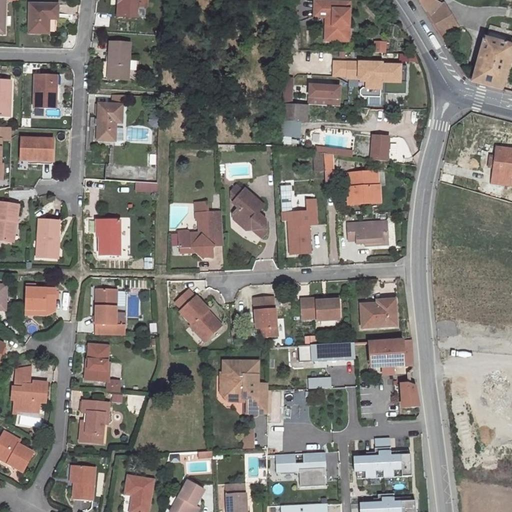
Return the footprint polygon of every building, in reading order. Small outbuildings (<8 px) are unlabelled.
[(349,26),(351,2),(318,0),(315,0),(314,15),(329,16),(328,24),(326,24),(325,39),(343,40),(344,26),(349,26)] [(417,0),(426,13),(431,0),(417,0)] [(442,5),(433,0),(431,0),(426,13),(443,41),(461,30),(445,2),(442,5)] [(58,4),(30,3),(29,32),(49,33),(49,18),(50,14),(58,14),(58,4)] [(511,46),(483,38),(471,82),(501,89),(511,50),(511,46)] [(110,42),(108,78),(129,79),(131,44),(110,42)] [(347,76),(347,62),(333,62),(333,75),(347,76)] [(361,96),(379,97),(380,81),(405,83),(406,66),(381,65),(381,63),(347,62),(347,76),(347,78),(358,78),(360,81),(366,81),(366,88),(362,87),(359,90),(359,94),(361,96)] [(55,92),(55,76),(35,75),(34,109),(57,109),(58,92),(55,92)] [(0,117),(10,118),(11,82),(0,81),(0,117)] [(310,103),(343,107),(345,86),(312,83),(310,103)] [(96,103),(96,140),(114,141),(114,121),(121,121),(122,103),(113,103),(96,103)] [(305,120),(306,104),(282,103),(281,118),(305,120)] [(286,143),(294,143),(294,138),(303,138),(303,121),(287,121),(286,143)] [(0,163),(1,163),(2,139),(10,139),(11,127),(0,126),(0,163)] [(372,136),(370,159),(387,161),(388,137),(372,136)] [(21,160),(39,161),(39,157),(55,157),(56,138),(22,137),(21,160)] [(494,167),(492,183),(511,186),(511,183),(511,150),(496,148),(495,157),(490,156),(489,166),(494,167)] [(324,171),(323,152),(314,151),(315,171),(324,171)] [(333,170),(332,154),(323,152),(324,171),(333,170)] [(105,164),(104,180),(157,183),(157,166),(105,164)] [(376,172),(349,174),(350,188),(347,188),(349,204),(380,202),(379,186),(377,186),(376,172)] [(264,200),(244,182),(231,197),(237,202),(232,208),(232,214),(246,226),(252,225),(262,234),(267,228),(266,215),(257,207),(264,200)] [(0,240),(11,242),(14,221),(18,222),(20,205),(0,202),(0,240)] [(295,235),(290,235),(291,253),(311,253),(309,225),(318,225),(317,209),(308,209),(308,212),(294,213),(295,235)] [(221,212),(196,213),(196,220),(198,220),(199,233),(191,234),(187,232),(178,232),(179,249),(190,248),(195,252),(203,259),(214,247),(223,246),(221,212)] [(55,258),(56,238),(60,239),(61,221),(39,220),(37,257),(55,258)] [(101,234),(98,234),(98,244),(98,255),(119,255),(119,221),(101,220),(101,234)] [(387,223),(347,225),(348,241),(356,241),(356,245),(388,243),(387,223)] [(145,258),(145,268),(153,268),(153,258),(145,258)] [(55,291),(35,289),(35,285),(26,284),(25,309),(44,310),(54,310),(55,291)] [(117,325),(117,290),(99,289),(98,306),(96,306),(95,325),(113,326),(113,334),(126,335),(126,325),(117,325)] [(211,319),(204,312),(207,309),(196,296),(180,311),(191,324),(193,322),(200,330),(196,333),(204,341),(221,325),(213,317),(211,319)] [(273,296),(253,296),(255,327),(261,327),(261,337),(278,336),(277,326),(277,307),(274,307),(273,296)] [(322,298),(301,299),(302,315),(317,314),(317,321),(339,320),(338,301),(322,301),(322,298)] [(395,299),(369,300),(369,304),(379,303),(379,307),(395,306),(395,299)] [(369,304),(361,304),(362,328),(396,326),(395,306),(379,307),(379,303),(369,304)] [(207,309),(204,312),(211,319),(213,317),(207,309)] [(191,324),(189,325),(196,333),(200,330),(193,322),(191,324)] [(95,334),(113,334),(113,326),(95,325),(95,334)] [(306,336),(307,344),(319,344),(318,336),(306,336)] [(411,340),(368,342),(370,368),(382,367),(383,374),(394,373),(393,366),(412,366),(411,340)] [(353,343),(311,345),(312,361),(354,359),(353,343)] [(312,361),(311,345),(296,346),(267,347),(267,367),(312,365),(312,361)] [(86,370),(85,380),(108,382),(109,372),(106,372),(107,364),(108,348),(89,346),(88,362),(90,362),(90,370),(86,370)] [(220,360),(219,373),(257,373),(257,360),(220,360)] [(29,382),(30,367),(19,368),(15,384),(23,386),(22,390),(14,387),(11,399),(14,399),(13,412),(15,413),(15,409),(30,411),(31,408),(38,409),(38,401),(39,396),(45,396),(46,382),(32,381),(32,385),(23,384),(23,381),(29,382)] [(247,414),(267,414),(267,382),(257,382),(257,373),(219,373),(219,395),(227,403),(247,403),(247,414)] [(308,378),(308,389),(333,389),(333,378),(308,378)] [(408,383),(399,384),(401,408),(418,407),(413,384),(408,383)] [(83,401),(83,413),(84,413),(88,413),(87,430),(81,430),(80,442),(94,443),(95,435),(102,435),(103,424),(107,423),(108,403),(83,401)] [(245,429),(245,448),(257,449),(257,429),(245,429)] [(0,439),(0,455),(8,460),(7,463),(21,471),(32,452),(18,444),(20,440),(4,432),(0,439)] [(95,435),(94,443),(102,444),(102,435),(95,435)] [(387,478),(418,476),(416,453),(394,455),(393,438),(376,439),(376,455),(357,456),(357,473),(368,473),(368,480),(381,479),(380,471),(386,471),(387,478)] [(328,452),(277,455),(278,475),(298,473),(329,471),(328,452)] [(73,483),(73,500),(93,501),(94,467),(74,467),(73,483)] [(330,487),(329,471),(298,473),(299,489),(330,487)] [(127,477),(124,494),(132,496),(129,511),(148,511),(153,481),(127,477)] [(187,481),(169,511),(190,511),(194,506),(204,490),(187,481)] [(243,493),(242,484),(227,485),(227,494),(243,493)] [(243,493),(225,494),(225,511),(246,511),(246,493),(243,493)] [(421,511),(421,498),(385,499),(386,502),(363,502),(362,511),(421,511)]
